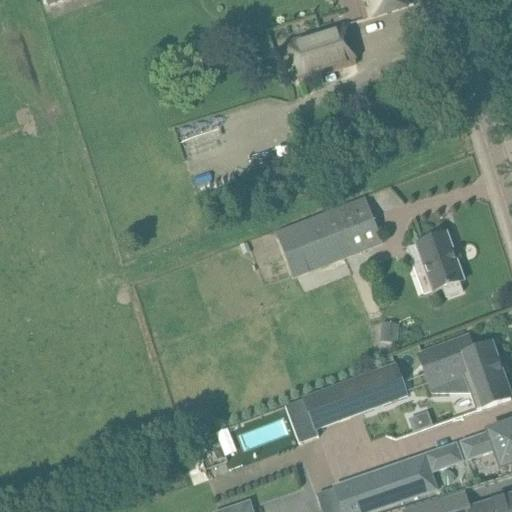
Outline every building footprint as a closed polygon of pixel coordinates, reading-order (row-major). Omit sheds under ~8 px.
[(414,7),(411,0),(357,0),(365,22),(414,7)] [(356,66),(345,29),(287,46),(299,83),(356,66)] [(382,247),(365,203),(276,239),(294,283),(382,247)] [(426,275),(433,293),(442,290),(445,298),(463,292),(460,283),(463,283),(446,235),(428,242),(416,246),(406,249),(416,279),(426,275)] [(380,343),(397,345),(398,333),(381,331),(380,343)] [(510,401),(491,346),(473,352),(468,339),(418,357),(432,396),(470,396),(476,413),(510,401)] [(406,397),(395,366),(303,401),(315,431),(406,397)] [(484,436),(461,444),(467,462),(469,462),(495,453),(499,465),(501,470),(511,466),(511,425),(488,433),(488,435),(484,436)] [(362,481),(317,497),(322,511),(376,511),(419,497),(435,492),(436,492),(431,475),(462,464),(456,446),(423,458),(424,459),(416,462),(373,477),(362,481)] [(511,511),(511,497),(470,511),(464,495),(411,511),(511,511)]
